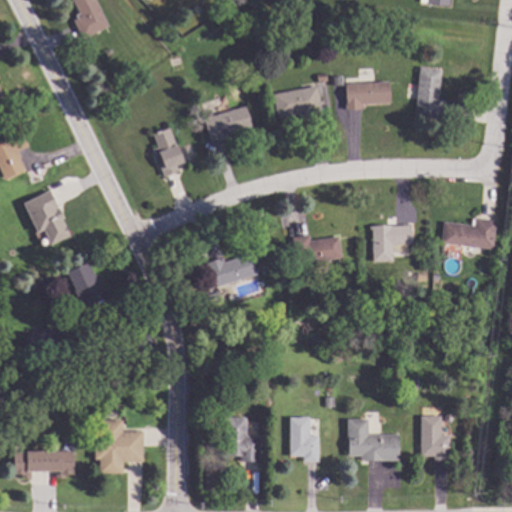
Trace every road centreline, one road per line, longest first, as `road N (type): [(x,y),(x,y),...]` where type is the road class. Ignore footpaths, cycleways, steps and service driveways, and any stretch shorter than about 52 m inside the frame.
road 1 (residential): [(7,0),(98,143),(154,294),(158,328)]
road 2 (residential): [(487,177),(378,172),(258,186),(132,230)]
road 3 (residential): [(509,0),(487,177)]
road 4 (residential): [(160,348),(163,511)]
